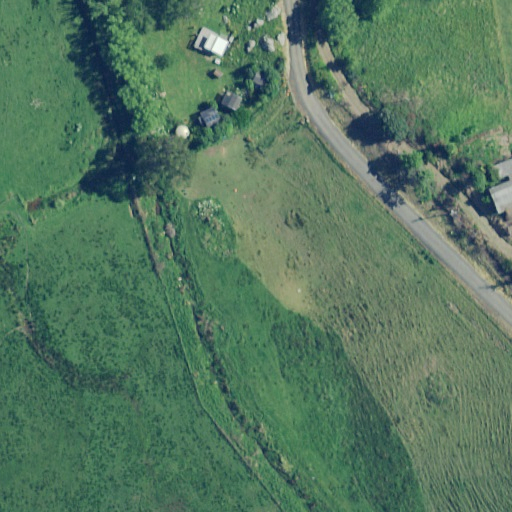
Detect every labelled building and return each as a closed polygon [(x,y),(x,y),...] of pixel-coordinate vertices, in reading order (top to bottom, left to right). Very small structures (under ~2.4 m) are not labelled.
[(228,42),(210,34),(204,49),(221,57),(228,42)] [(216,59),(205,58),(204,70),(216,71),(216,59)] [(240,91),(229,86),(220,106),(232,111),(240,91)] [(213,101),(212,88),(202,88),(202,101),(213,101)] [(222,122),(213,107),(199,115),(208,130),(222,122)] [(511,222),(511,169),(490,170),(491,223),(511,222)]
